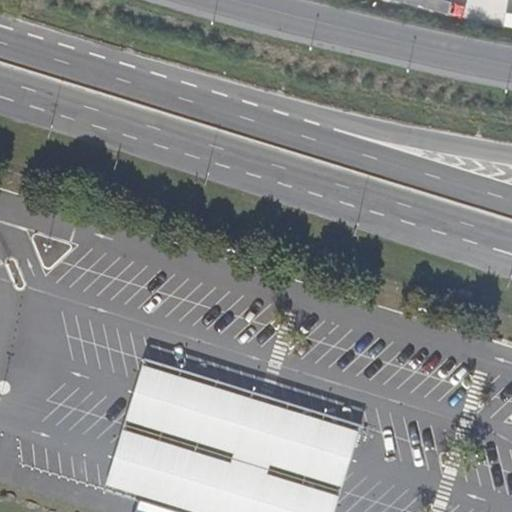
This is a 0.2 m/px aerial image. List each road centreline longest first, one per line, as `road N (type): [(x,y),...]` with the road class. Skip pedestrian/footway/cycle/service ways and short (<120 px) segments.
road 1 (secondary): [(511,198),(0,41)]
road 2 (secondary): [(0,89),(511,246)]
road 3 (unknown): [(20,349),(511,508)]
road 4 (unknown): [(28,288),(511,434)]
